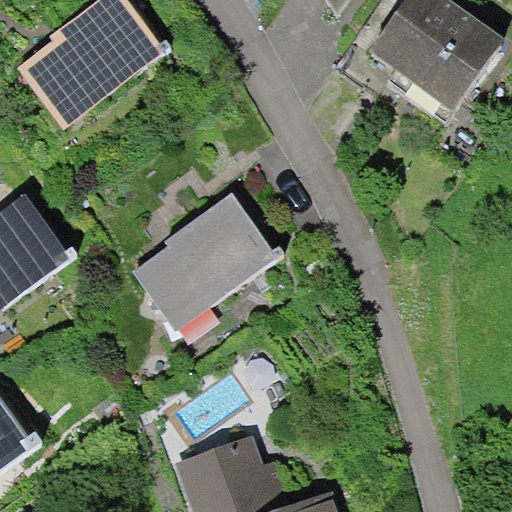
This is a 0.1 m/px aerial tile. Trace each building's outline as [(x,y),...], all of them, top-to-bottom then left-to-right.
[(175,58),(131,0),(122,0),(23,74),(70,137),(175,58)] [(511,57),(511,52),(439,0),(432,0),(384,67),(463,125),(511,57)] [(32,203),(0,222),(0,325),(78,277),(32,203)] [(246,213),(139,279),(190,361),(297,295),(246,213)] [(2,394),(0,395),(0,489),(45,462),(2,394)] [(277,511),(259,459),(187,483),(196,511),(277,511)]
